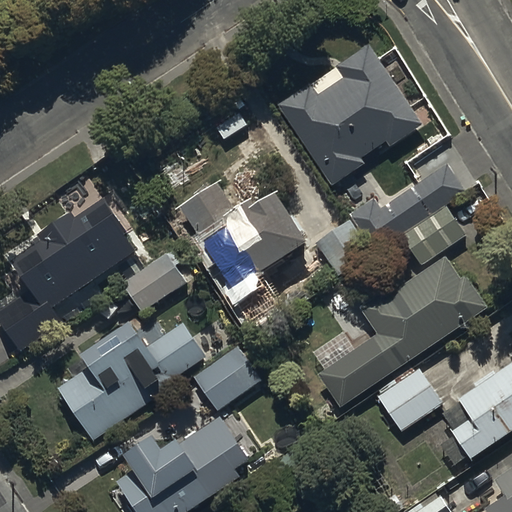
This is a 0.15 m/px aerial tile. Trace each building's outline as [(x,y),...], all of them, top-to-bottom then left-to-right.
[(374,48),(343,68),(353,84),(322,103),(312,87),(281,108),(332,189),(365,168),(363,164),(389,147),(391,150),(425,129),(374,48)] [(404,239),(448,209),(468,196),(450,166),(382,211),(375,201),(350,217),(353,222),(375,257),(404,239)] [(180,210),(205,252),(247,321),(279,302),(265,279),(311,252),(278,198),(270,203),(268,199),(239,217),(220,185),(180,210)] [(41,240),(10,261),(31,292),(0,312),(0,317),(21,349),(61,321),(52,308),(138,249),(102,198),(74,217),(70,211),(37,234),(41,240)] [(448,209),(404,239),(423,269),(468,240),(448,209)] [(375,257),(353,222),(319,244),(341,279),(375,257)] [(168,254),(122,284),(144,317),(189,287),(168,254)] [(379,338),(321,377),(343,411),(489,313),(466,279),(461,282),(448,262),(387,303),(383,296),(361,311),(379,338)] [(61,392),(65,398),(97,446),(161,404),(156,396),(208,363),(184,326),(148,349),(135,330),(83,364),(90,373),(61,392)] [(236,349),(194,379),(220,415),(262,386),(236,349)] [(471,460),(473,463),(511,436),(511,367),(458,404),(461,409),(447,418),(459,437),(441,448),(456,470),(471,460)] [(421,372),(379,400),(402,435),(444,407),(421,372)] [(155,445),(128,463),(136,476),(120,487),(136,511),(198,511),(243,482),(238,475),(251,465),(221,421),(165,459),(155,445)] [(296,453),(270,469),(286,494),(312,477),(296,453)] [(509,499),(488,511),(511,511),(511,474),(499,483),(509,499)] [(451,511),(443,493),(414,511),(451,511)]
